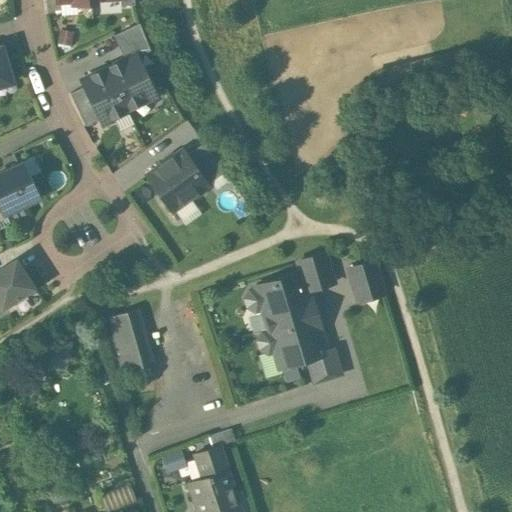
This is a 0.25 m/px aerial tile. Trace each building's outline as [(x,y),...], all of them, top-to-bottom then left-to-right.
[(58,0),(45,0),(47,10),(60,9),(60,1),(58,1),(58,0)] [(139,23),(113,35),(125,59),(134,55),(135,56),(150,50),(139,23)] [(1,46),(0,46),(0,85),(12,82),(1,46)] [(125,59),(106,68),(126,109),(154,96),(135,56),(134,55),(125,59)] [(106,68),(83,80),(85,85),(101,118),(102,120),(104,124),(116,119),(114,115),(126,109),(106,68)] [(85,85),(70,93),(85,125),(101,118),(85,85)] [(224,172),(203,142),(185,155),(206,184),(224,172)] [(182,150),(148,175),(172,209),(190,196),(195,197),(202,192),(203,187),(206,184),(185,155),(182,150)] [(22,162),(0,172),(0,205),(4,213),(5,213),(38,197),(22,162)] [(325,252),(297,261),(300,272),(302,272),(307,290),(334,282),(325,252)] [(14,260),(0,269),(0,304),(2,307),(11,302),(14,306),(27,298),(24,292),(32,287),(14,260)] [(373,260),(348,268),(358,300),(383,293),(373,260)] [(300,272),(256,286),(256,288),(250,290),(246,298),(248,306),(255,310),(262,307),(269,331),(270,332),(315,318),(307,290),(302,272),(300,272)] [(158,362),(141,306),(107,317),(123,373),(158,362)] [(315,318),(270,332),(269,331),(262,333),(259,340),(261,348),(268,352),(275,350),(280,366),(307,358),(326,352),(326,351),(315,318)] [(72,357),(73,340),(53,339),(52,356),(72,357)] [(326,352),(307,358),(314,381),(341,373),(333,349),(326,351),(326,352)] [(240,511),(219,445),(194,453),(202,477),(188,482),(197,511),(240,511)] [(134,487),(110,492),(113,505),(137,499),(134,487)]
